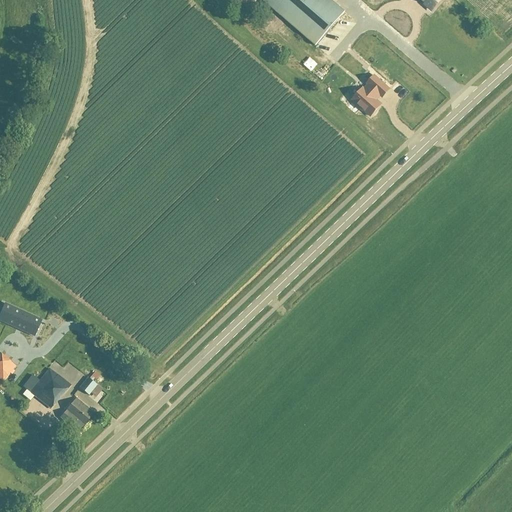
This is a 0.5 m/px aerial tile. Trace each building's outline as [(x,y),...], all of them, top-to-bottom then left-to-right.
[(329,0),(311,0),(291,25),(315,46),(344,13),(329,0)] [(414,14),(402,0),(366,0),(393,32),(414,14)] [(419,0),(420,1),(423,4),(424,4),(431,11),(441,0),(419,0)] [(394,88),(410,70),(401,61),(385,79),(394,88)] [(311,71),(320,81),(327,75),(318,65),(311,71)] [(322,82),(341,98),(348,89),(329,73),(322,82)] [(363,89),(351,102),(362,111),(363,111),(370,117),(381,105),(375,100),(379,96),(382,98),(389,90),(374,76),(367,85),(368,86),(364,90),(363,89)] [(0,315),(0,320),(7,324),(34,336),(41,322),(14,309),(5,305),(0,315)] [(61,362),(69,351),(57,343),(49,354),(61,362)] [(71,349),(61,363),(68,367),(77,353),(71,349)] [(0,379),(3,382),(16,366),(0,353),(0,379)] [(49,368),(39,381),(33,375),(23,387),(31,393),(30,394),(51,409),(71,386),(49,368)] [(88,397),(96,387),(87,379),(79,389),(88,397)] [(60,418),(69,425),(85,406),(76,398),(65,412),(60,418)] [(83,427),(94,413),(85,406),(69,425),(77,432),(82,426),(83,427)]
